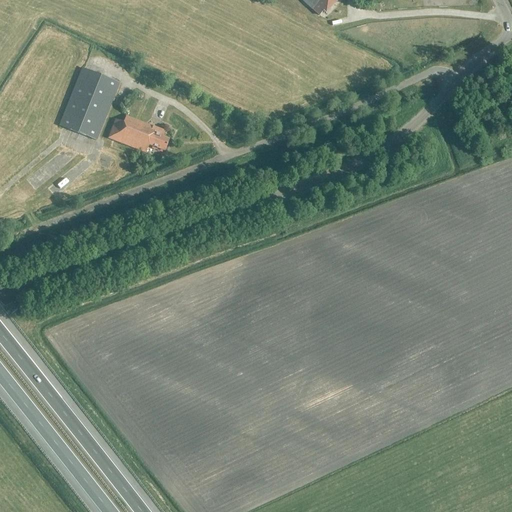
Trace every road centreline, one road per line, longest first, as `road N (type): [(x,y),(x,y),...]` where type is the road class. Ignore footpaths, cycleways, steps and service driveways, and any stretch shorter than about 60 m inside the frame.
road 1 (tertiary): [(0,300),(337,176),(397,140),(455,81)]
road 2 (residential): [(8,239),(426,74),(455,81)]
road 3 (motorway): [(140,511),(0,332)]
road 4 (motorway): [(0,374),(107,511)]
